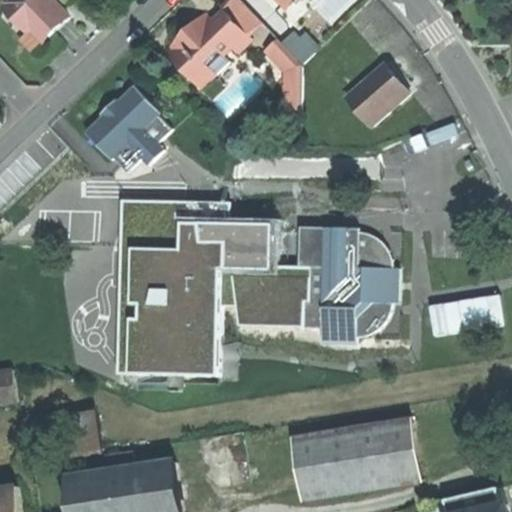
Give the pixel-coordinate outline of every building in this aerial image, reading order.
[(38,24),(51,37),(62,26),(71,17),(54,0),(12,0),(9,3),(34,28),(38,24)] [(226,0),(221,5),(229,14),(253,39),(267,26),(242,0),(226,0)] [(30,31),(34,28),(9,3),(6,6),(30,31)] [(169,55),(201,88),(216,74),(217,75),(231,61),(224,54),(231,47),(238,54),(253,39),(229,14),(218,24),(210,15),(208,17),(206,15),(189,31),(172,48),(174,50),(169,55)] [(280,38),(293,31),(285,15),(272,21),(280,38)] [(36,52),(51,37),(38,24),(34,28),(30,31),(23,39),(36,52)] [(306,32),(301,37),(316,53),(322,48),(306,32)] [(295,33),(284,44),(303,64),(304,65),(316,53),(301,37),(299,38),(295,33)] [(290,76),(303,64),(284,44),(280,40),(268,52),(290,75),(290,76)] [(302,110),(303,64),(290,76),(290,75),(289,110),(302,110)] [(348,97),(374,127),(412,94),(399,79),(386,64),(348,97)] [(137,86),(88,133),(114,160),(116,158),(130,173),(145,159),(161,144),(175,130),(161,115),(163,113),(137,86)] [(168,151),(161,144),(145,159),(152,166),(168,151)] [(278,225),(233,224),(234,203),(125,201),(120,375),(223,377),(223,362),(209,362),(209,336),(223,336),(224,307),(239,307),(242,326),(324,328),(324,343),(330,343),(330,341),(353,342),(353,344),(359,344),(359,338),(363,338),(369,337),(376,334),(380,331),(384,329),(389,323),(393,317),(395,310),(395,304),(402,304),(402,297),(399,297),(400,275),(402,275),(402,268),(397,268),(396,262),(395,257),(392,252),(388,246),(384,241),(380,238),(376,236),(370,234),(366,233),(361,233),(362,229),(325,228),(302,228),(301,268),(276,267),(278,225)] [(16,370),(0,372),(0,404),(20,402),(16,370)] [(98,413),(54,420),(61,458),(104,451),(98,413)] [(296,440),(305,499),(424,480),(414,421),(296,440)] [(108,457),(110,473),(137,469),(135,453),(108,457)] [(185,511),(178,463),(137,469),(110,473),(69,479),(73,511),(185,511)] [(0,511),(23,511),(20,487),(0,490),(0,511)] [(446,501),(449,511),(475,511),(504,505),(500,488),(446,501)]
